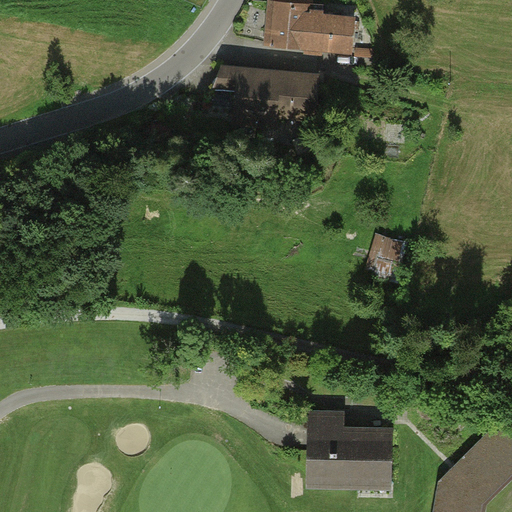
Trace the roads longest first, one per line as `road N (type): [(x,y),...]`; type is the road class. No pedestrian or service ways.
road 1 (track): [(511,380),(399,370),(232,327),(151,316),(93,313),(0,324)]
road 2 (residential): [(233,0),(206,42),(143,95),(0,142)]
